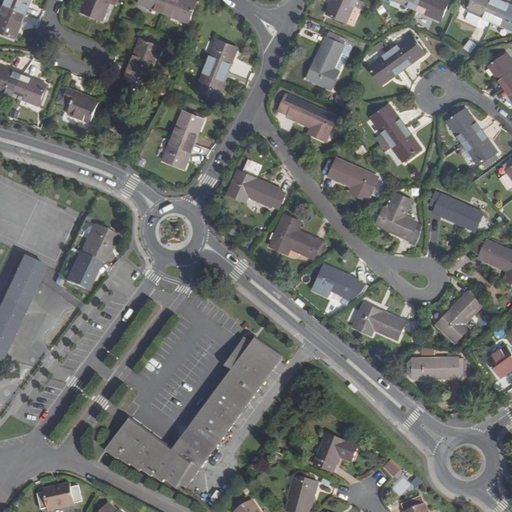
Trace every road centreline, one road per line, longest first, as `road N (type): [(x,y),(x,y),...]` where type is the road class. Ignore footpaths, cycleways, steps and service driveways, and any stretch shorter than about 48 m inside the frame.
road 1 (tertiary): [(236,269),(415,419)]
road 2 (residential): [(189,209),(275,58)]
road 3 (tertiary): [(0,139),(138,190)]
road 4 (tertiary): [(98,354),(26,455)]
road 5 (residential): [(61,460),(172,511)]
